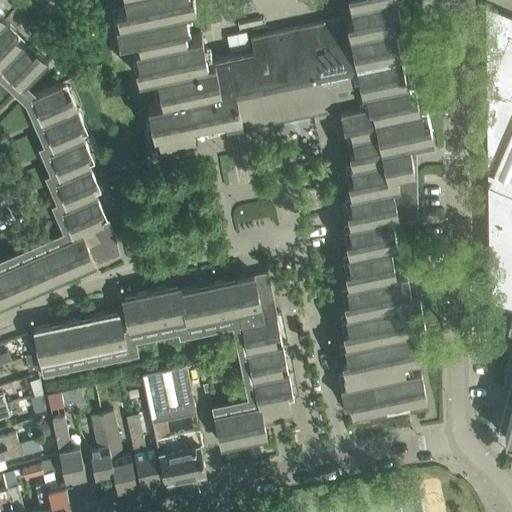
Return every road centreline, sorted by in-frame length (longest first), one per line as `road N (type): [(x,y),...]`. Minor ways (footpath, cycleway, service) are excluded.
road 1 (residential): [(464,441),(457,418),(452,0)]
road 2 (residential): [(0,323),(113,276),(226,250)]
road 3 (residential): [(298,235),(344,462)]
road 4 (residential): [(298,235),(290,197),(276,187),(228,197),(219,212),(226,250)]
road 5 (unclassified): [(200,490),(344,462)]
road 6 (unclassified): [(344,462),(464,441)]
